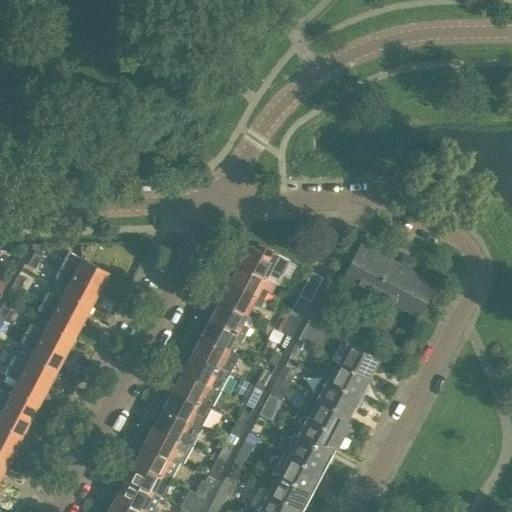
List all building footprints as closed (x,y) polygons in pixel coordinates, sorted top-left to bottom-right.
[(51,243),(32,244),(30,248),(45,255),(51,243)] [(361,245),(345,274),(420,312),(435,283),(361,245)] [(245,258),(242,264),(266,277),(279,284),(284,275),(282,274),(289,260),(278,254),(279,254),(267,247),(264,253),(252,246),(251,247),(248,247),(244,255),(245,258)] [(67,251),(58,267),(65,271),(98,289),(102,281),(105,280),(108,275),(106,273),(107,272),(67,251)] [(32,253),(27,264),(34,267),(39,256),(32,253)] [(236,276),(233,282),(265,298),(269,292),(261,288),(266,277),(242,264),(241,265),(239,266),(234,273),(236,276)] [(58,267),(53,276),(68,284),(64,291),(92,306),(96,299),(94,296),(98,289),(65,271),(58,267)] [(322,276),(312,271),(299,294),(310,300),(322,276)] [(25,276),(21,274),(18,272),(12,283),(19,287),(25,276)] [(340,288),(328,281),(309,318),(317,322),(320,324),(340,288)] [(226,289),(221,298),(248,313),(254,301),(261,305),(265,298),(233,282),(229,289),(226,289)] [(19,287),(12,283),(6,294),(13,298),(19,287)] [(46,290),(41,299),(48,303),(81,321),(85,313),(88,313),(92,306),(64,291),(61,298),(46,290)] [(301,317),(310,300),(299,294),(290,312),(301,317)] [(217,311),(214,317),(246,334),(250,327),(242,323),(248,313),(221,298),(216,308),(217,311)] [(41,299),(36,308),(51,316),(47,323),(75,338),(79,331),(77,328),(81,321),(48,303),(41,299)] [(1,305),(0,305),(0,318),(2,319),(11,324),(13,320),(9,318),(13,311),(8,309),(8,308),(1,305)] [(291,336),(301,317),(290,312),(280,330),(291,336)] [(207,324),(202,334),(229,348),(234,338),(241,343),(246,334),(214,317),(210,324),(207,324)] [(307,341),(317,322),(309,318),(299,337),(307,341)] [(29,322),(24,332),(31,335),(64,353),(68,345),(71,345),(75,338),(47,323),(44,330),(29,322)] [(24,332),(19,341),(34,348),(30,355),(58,370),(61,363),(60,360),(64,353),(31,335),(24,332)] [(198,346),(195,353),(227,370),(230,372),(240,354),(229,348),(202,334),(197,344),(198,346)] [(307,341),(299,337),(290,353),(300,358),(303,353),(305,354),(310,344),(307,341)] [(338,347),(334,355),(369,375),(380,355),(349,339),(344,350),(338,347)] [(276,364),(281,354),(274,350),(269,360),(276,364)] [(188,360),(183,370),(210,384),(221,390),(230,372),(227,370),(195,353),(191,360),(188,360)] [(12,354),(7,364),(14,368),(47,385),(51,377),(54,377),(58,370),(30,355),(27,362),(12,354)] [(329,363),(323,374),(329,378),(362,395),(367,385),(365,383),(369,375),(334,355),(329,363)] [(7,364),(2,373),(17,381),(13,388),(41,402),(44,395),(43,393),(47,385),(14,368),(7,364)] [(278,375),(290,381),(296,370),(284,364),(278,375)] [(264,367),(254,386),(262,390),(272,371),(264,367)] [(179,382),(176,389),(208,406),(211,408),(221,390),(210,384),(183,370),(178,380),(179,382)] [(318,385),(313,393),(349,413),(354,405),(356,404),(362,395),(329,378),(323,374),(318,385)] [(290,381),(278,375),(269,394),(281,400),(290,381)] [(253,407),(262,390),(254,386),(245,403),(253,407)] [(0,389),(0,401),(30,417),(34,409),(37,409),(41,402),(13,388),(10,394),(0,389)] [(169,396),(164,406),(191,420),(202,426),(211,408),(208,406),(176,389),(172,396),(169,396)] [(309,401),(303,412),(305,413),(309,415),(343,434),(350,420),(346,418),(349,413),(313,393),(309,401)] [(0,421),(24,434),(27,427),(26,425),(30,417),(0,401),(0,421)] [(273,421),(278,410),(266,404),(261,415),(273,421)] [(160,418),(156,425),(189,442),(193,445),(203,427),(202,426),(191,420),(164,406),(159,416),(160,418)] [(242,410),(236,421),(243,425),(250,414),(242,410)] [(298,423),(294,431),(330,450),(332,445),(336,447),(343,434),(309,415),(304,426),(299,423),(298,423)] [(0,442),(13,449),(17,442),(20,441),(24,434),(0,421),(0,442)] [(238,436),(243,425),(236,421),(230,432),(238,436)] [(150,432),(145,442),(172,456),(181,461),(181,460),(184,462),(193,445),(189,442),(156,425),(153,432),(150,432)] [(294,431),(290,439),(295,442),(290,452),(322,470),(327,460),(325,458),(330,450),(294,431)] [(245,438),(240,449),(248,453),(253,443),(245,438)] [(217,457),(225,461),(234,443),(227,440),(217,457)] [(0,462),(7,466),(10,459),(9,457),(13,449),(0,442),(0,462)] [(141,454),(137,461),(171,479),(172,478),(181,461),(172,456),(145,442),(140,452),(141,454)] [(240,449),(233,461),(241,466),(248,453),(240,449)] [(279,460),(275,468),(310,487),(314,480),(317,480),(322,470),(290,452),(284,449),(279,460)] [(208,475),(216,479),(225,461),(217,457),(208,475)] [(131,468),(126,477),(153,492),(157,484),(168,489),(173,480),(171,479),(137,461),(134,468),(131,468)] [(276,478),(269,490),(302,507),(307,498),(306,495),(310,487),(275,468),(271,475),(276,478)] [(198,494),(206,498),(216,479),(208,475),(198,493),(198,494)] [(122,490),(118,497),(146,511),(156,511),(159,508),(156,506),(161,496),(153,492),(126,477),(120,487),(122,490)] [(225,477),(219,488),(228,492),(234,481),(225,477)] [(260,485),(250,504),(254,506),(264,511),(299,511),(302,507),(269,490),(260,485)] [(218,511),(228,492),(219,488),(210,506),(218,511)] [(188,511),(190,511),(198,511),(206,498),(198,494),(198,493),(197,493),(188,511)] [(112,504),(107,511),(146,511),(118,497),(115,503),(112,504)] [(246,502),(242,510),(245,511),(264,511),(254,506),(246,502)]
